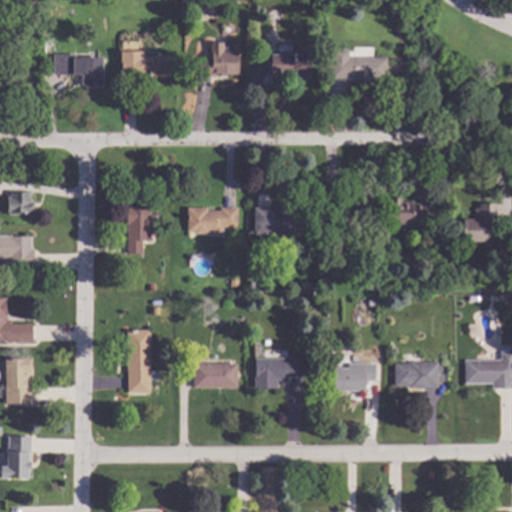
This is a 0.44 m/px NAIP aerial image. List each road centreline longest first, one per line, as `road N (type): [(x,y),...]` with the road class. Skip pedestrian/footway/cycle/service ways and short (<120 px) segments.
road 1 (residential): [(511,140),(0,144)]
road 2 (residential): [(511,452),(80,455)]
road 3 (residential): [(84,144),(79,511)]
